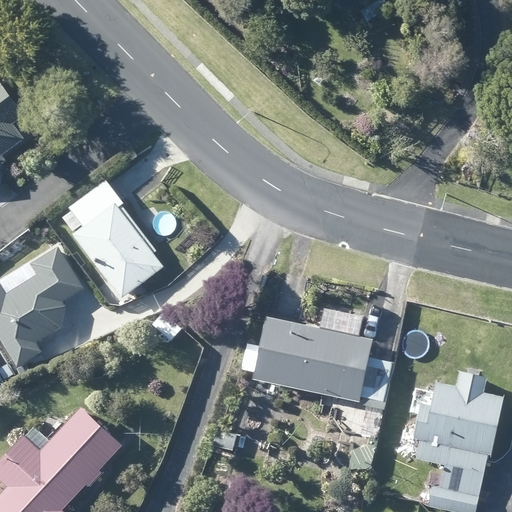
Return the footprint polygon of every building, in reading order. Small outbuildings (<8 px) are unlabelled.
[(0,163),(2,162),(0,159),(0,157),(22,141),(11,126),(21,118),(0,90),(0,163)] [(139,239),(117,212),(108,200),(66,233),(103,279),(117,296),(136,281),(158,263),(139,239)] [(80,337),(115,322),(100,284),(86,289),(69,296),(64,298),(80,337)] [(296,322),(272,317),(258,314),(245,376),(355,400),(356,394),(379,399),(388,359),(364,354),(368,338),(337,331),(331,329),(320,328),(315,326),(296,322)] [(149,322),(157,339),(173,331),(165,315),(149,322)] [(479,376),(455,371),(453,370),(450,383),(428,378),(425,390),(423,404),(414,402),(412,412),(407,435),(415,437),(411,456),(442,462),(436,487),(428,486),(424,504),(457,511),(459,511),(468,511),(478,470),(479,471),(482,459),(497,394),(476,389),(479,376)] [(335,407),(339,414),(347,414),(352,407),(348,400),(339,400),(335,407)] [(111,448),(116,444),(76,405),(62,421),(45,439),(33,428),(29,424),(19,434),(18,432),(0,450),(0,483),(2,485),(0,487),(0,511),(1,511),(60,511),(55,507),(81,481),(84,483),(96,470),(93,467),(111,448)]
